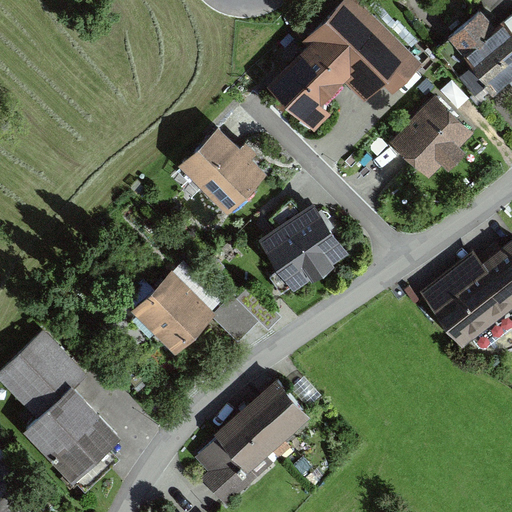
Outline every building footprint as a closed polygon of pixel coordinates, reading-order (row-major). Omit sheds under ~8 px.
[(356,0),(351,0),(263,83),(309,132),(329,113),(318,101),(339,82),(358,101),(376,84),(387,95),(418,66),(356,0)] [(470,63),(492,90),(511,73),(511,24),(504,15),(496,22),(482,6),(449,34),(472,61),(470,63)] [(470,132),(434,93),(388,137),(424,175),(470,132)] [(219,122),(178,163),(227,211),(268,170),(219,122)] [(314,195),(259,233),(295,285),(350,247),(314,195)] [(421,288),(463,343),(511,304),(511,237),(483,259),(474,247),(421,288)] [(172,262),(132,303),(176,347),(212,312),(217,307),(172,262)] [(250,281),(237,294),(261,317),(269,325),(282,312),(250,281)] [(217,307),(212,312),(239,339),(261,317),(237,294),(234,290),(217,307)] [(18,430),(69,481),(118,433),(74,388),(88,374),(43,328),(0,369),(0,381),(34,415),(18,430)] [(195,456),(208,470),(199,479),(225,506),(272,462),(262,452),(307,410),(277,379),(195,456)] [(2,456),(0,457),(0,511),(26,511),(42,498),(2,456)]
